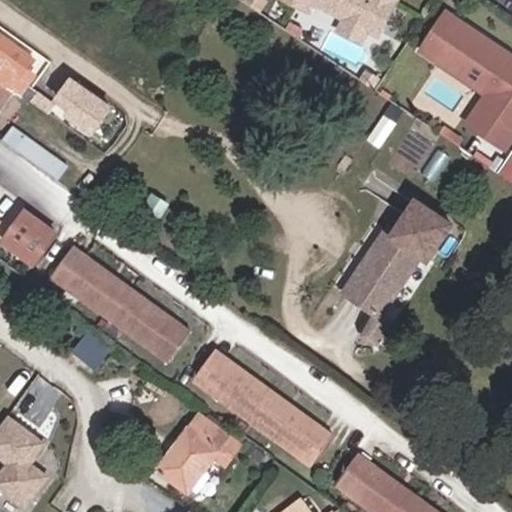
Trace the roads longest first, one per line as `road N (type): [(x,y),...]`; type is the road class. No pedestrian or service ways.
road 1 (residential): [(0,160),(488,511)]
road 2 (unknown): [(0,12),(140,109),(344,232)]
